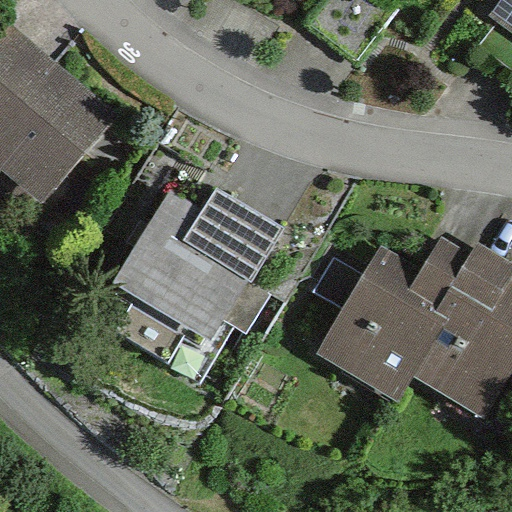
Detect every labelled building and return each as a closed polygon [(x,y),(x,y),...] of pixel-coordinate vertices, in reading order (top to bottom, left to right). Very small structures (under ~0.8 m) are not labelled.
[(511,0),(477,0),(466,15),(511,49),(511,0)] [(42,216),(119,122),(10,33),(0,44),(0,184),(2,183),(42,216)] [(255,286),(285,234),(217,195),(204,217),(173,200),(112,306),(131,317),(115,344),(198,392),(231,336),(246,344),(273,297),(255,286)] [(436,324),(472,269),(445,252),(422,289),(389,268),(328,362),(399,408),(419,378),(448,332),(436,324)] [(448,332),(419,378),(482,419),(511,373),(511,295),(472,269),(436,324),(448,332)]
